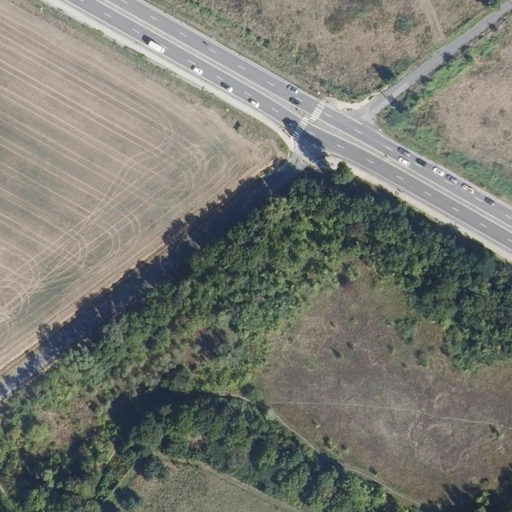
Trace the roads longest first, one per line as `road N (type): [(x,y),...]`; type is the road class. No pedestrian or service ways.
road 1 (unclassified): [(0,393),(327,142)]
road 2 (primary): [(82,0),(327,142)]
road 3 (primary): [(350,127),(120,0)]
road 4 (primary): [(327,142),(511,243)]
road 5 (unclassified): [(350,127),(511,3)]
road 6 (primary): [(511,218),(350,127)]
